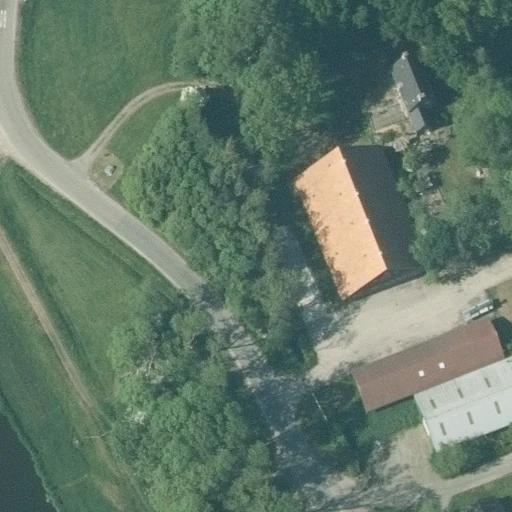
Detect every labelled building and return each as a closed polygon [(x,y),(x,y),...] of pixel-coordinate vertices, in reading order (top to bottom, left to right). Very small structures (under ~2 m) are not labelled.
[(425,114),(435,110),(415,64),(389,75),(408,121),(407,122),(415,140),(433,132),(425,114)] [(294,184),(342,307),(427,273),(378,151),(294,184)] [(352,377),(367,416),(501,364),(485,324),(352,377)] [(511,430),(511,363),(413,402),(435,461),(511,430)] [(473,511),(501,511),(495,501),(473,511)]
